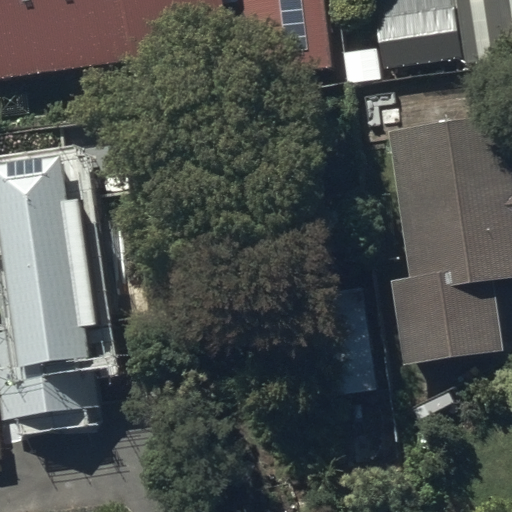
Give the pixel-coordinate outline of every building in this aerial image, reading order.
[(0,0),(0,94),(137,77),(141,110),(240,96),(235,59),(247,57),(250,93),(335,82),(327,0),(240,0),(241,13),(227,15),(225,0),(0,0)] [(511,0),(423,0),(376,6),(387,80),(465,69),(466,75),(511,69),(511,0)] [(511,136),(511,130),(391,148),(412,292),(394,295),(406,380),(506,365),(497,299),(511,297),(511,136)] [(65,179),(0,188),(0,234),(15,343),(0,344),(0,399),(4,431),(100,418),(91,352),(102,351),(84,225),(72,227),(65,179)] [(340,405),(379,400),(373,352),(334,357),(340,405)]
